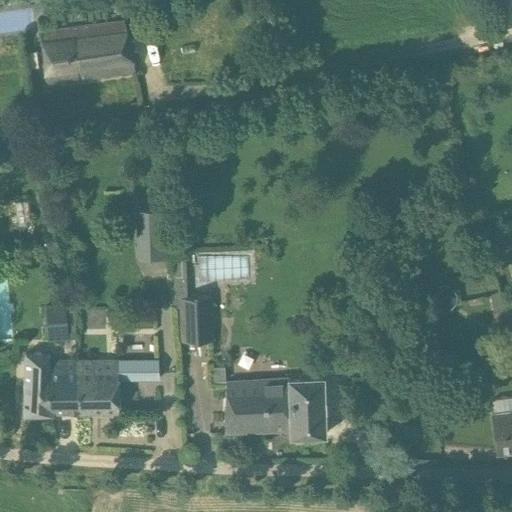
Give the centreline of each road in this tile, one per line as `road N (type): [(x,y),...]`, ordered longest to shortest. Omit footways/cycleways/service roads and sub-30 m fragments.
road 1 (unclassified): [(442,475),(0,446)]
road 2 (unclassified): [(136,55),(147,85),(171,100),(511,31)]
